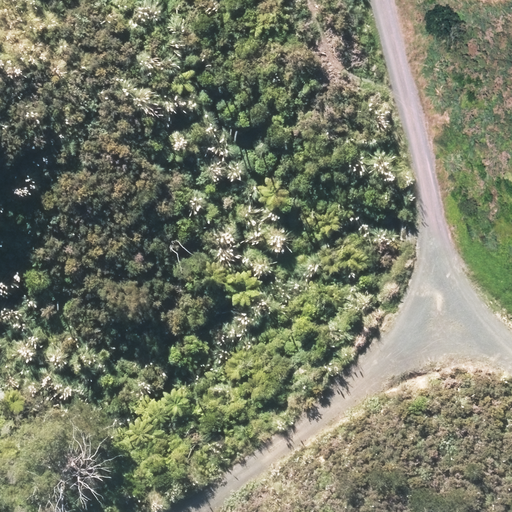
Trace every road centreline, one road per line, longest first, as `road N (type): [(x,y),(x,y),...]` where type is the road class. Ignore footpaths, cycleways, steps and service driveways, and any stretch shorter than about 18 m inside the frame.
road 1 (track): [(437,307),(389,359),(198,511)]
road 2 (track): [(375,0),(416,153),(437,307)]
